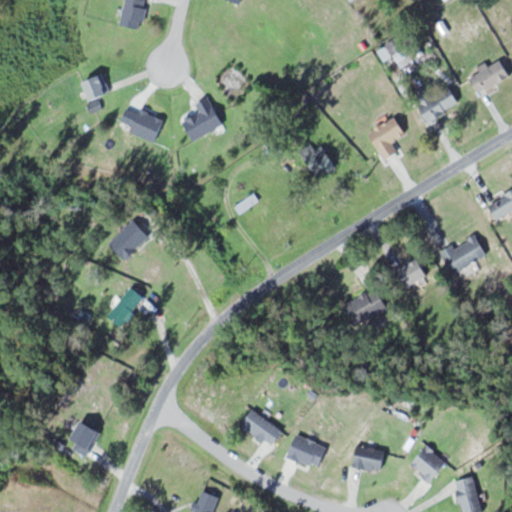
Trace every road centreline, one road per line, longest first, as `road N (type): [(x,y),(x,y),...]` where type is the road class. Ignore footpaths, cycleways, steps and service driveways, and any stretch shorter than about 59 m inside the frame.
road 1 (residential): [(114,511),(186,357),(310,254),(511,133)]
road 2 (residential): [(156,408),(258,478),(354,511)]
